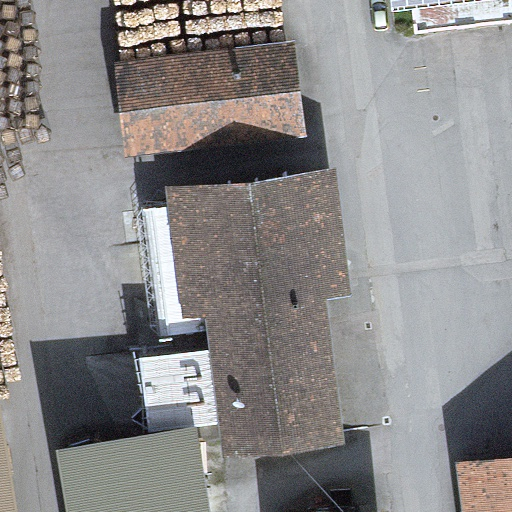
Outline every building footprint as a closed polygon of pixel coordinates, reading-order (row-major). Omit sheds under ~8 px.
[(510,0),(378,0),(381,27),(511,16),(510,0)] [(272,61),(113,75),(122,171),(281,156),(272,61)] [(319,190),(180,206),(209,465),(323,452),(306,301),(331,298),(319,190)] [(161,511),(152,454),(47,472),(53,511),(161,511)] [(511,511),(511,470),(454,478),(458,511),(511,511)]
